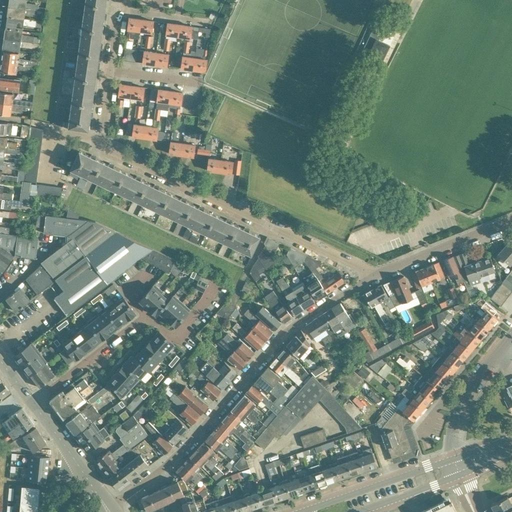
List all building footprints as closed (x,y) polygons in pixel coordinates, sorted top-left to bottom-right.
[(39,5),(27,3),(27,0),(9,0),(9,7),(38,11),(39,5)] [(105,15),(107,1),(101,0),(85,0),(83,22),(103,25),(104,20),(105,20),(106,15),(105,15)] [(43,14),(43,12),(38,11),(9,7),(7,17),(25,19),(25,15),(37,17),(37,13),(43,14)] [(41,27),(42,22),(25,19),(7,17),(6,28),(23,30),(24,25),(41,27)] [(365,66),(357,84),(357,85),(358,85),(364,88),(368,90),(368,89),(388,49),(389,45),(398,27),(378,17),(359,58),(367,62),(366,65),(365,66)] [(139,32),(141,20),(129,18),(127,30),(128,30),(126,39),(131,40),(132,38),(139,39),(140,32),(139,32)] [(151,34),(153,21),(141,20),(139,32),(140,32),(151,34)] [(101,45),(103,25),(83,22),(80,43),(68,41),(67,47),(79,48),(79,47),(100,50),(101,50),(102,45),(101,45)] [(178,38),(180,25),(168,23),(166,37),(178,38)] [(192,40),(193,27),(180,25),(178,38),(192,40)] [(22,35),(23,30),(6,28),(4,39),(39,44),(39,43),(40,37),(22,35)] [(40,49),(41,44),(39,43),(39,44),(4,39),(2,49),(20,52),(20,47),(32,48),(33,48),(40,49)] [(98,64),(100,50),(79,47),(79,48),(76,72),(97,74),(97,69),(99,69),(99,65),(98,64)] [(137,50),(131,50),(125,49),(123,60),(123,61),(129,62),(135,63),(137,50)] [(156,52),(145,50),(144,50),(143,64),(154,65),(156,52)] [(38,68),(39,59),(35,58),(34,61),(18,58),(19,54),(2,51),(0,62),(38,68)] [(166,67),(168,53),(156,52),(154,65),(166,67)] [(193,70),(195,57),(191,57),(191,53),(189,53),(184,52),(181,52),(181,55),(183,56),(181,69),(193,70)] [(206,59),(195,57),(193,70),(205,72),(206,59)] [(37,72),(38,68),(0,62),(0,65),(0,71),(16,74),(17,69),(29,71),(30,70),(37,72)] [(94,94),(97,74),(76,72),(72,98),(93,101),(93,99),(95,99),(95,94),(94,94)] [(21,80),(19,79),(15,79),(14,80),(0,77),(0,90),(18,93),(19,93),(21,80)] [(130,98),(132,86),(120,84),(119,96),(130,98)] [(132,86),(130,98),(142,100),(144,88),(132,86)] [(169,103),(170,91),(159,90),(157,102),(169,103)] [(181,105),(182,93),(170,91),(169,103),(169,104),(168,107),(174,108),(175,104),(181,105)] [(0,103),(32,107),(33,102),(24,100),(24,101),(13,99),(14,94),(0,92),(0,103)] [(199,117),(202,95),(201,95),(184,93),(182,114),(199,117)] [(91,114),(93,101),(72,98),(69,122),(63,121),(64,114),(58,113),(57,125),(68,128),(68,129),(89,132),(91,119),(92,119),(93,114),(91,114)] [(0,114),(10,116),(11,110),(22,112),(23,110),(32,112),(32,107),(0,103),(0,114)] [(28,133),(29,126),(23,125),(21,137),(28,138),(28,133)] [(144,138),(146,127),(134,125),(132,137),(144,138)] [(42,143),(44,129),(31,126),(29,126),(28,133),(28,138),(30,138),(30,141),(42,143)] [(156,140),(158,128),(146,127),(144,138),(156,140)] [(181,156),(183,142),(179,142),(179,139),(177,138),(177,133),(173,132),(171,141),(169,154),(181,156)] [(7,142),(7,137),(0,136),(0,146),(16,149),(17,143),(7,142)] [(41,151),(42,143),(30,141),(29,149),(41,151)] [(210,155),(210,154),(212,142),(205,141),(204,149),(198,148),(198,153),(209,155),(210,155)] [(193,157),(195,144),(183,142),(181,156),(193,157)] [(0,156),(4,157),(5,153),(24,156),(25,150),(16,149),(0,146),(0,156)] [(39,159),(41,151),(29,149),(28,157),(39,159)] [(95,181),(104,163),(95,159),(96,157),(91,155),(90,157),(79,151),(70,170),(95,181)] [(221,159),(222,159),(222,155),(216,154),(215,155),(210,154),(210,155),(209,155),(207,171),(219,172),(221,159)] [(14,162),(4,161),(4,157),(0,156),(0,166),(24,170),(26,160),(15,159),(14,162)] [(38,167),(39,159),(28,157),(27,165),(38,167)] [(231,174),(233,161),(222,159),(221,159),(219,172),(231,174)] [(126,174),(113,167),(114,166),(109,164),(108,165),(104,163),(95,181),(118,192),(126,174)] [(37,174),(38,167),(27,165),(26,173),(37,174)] [(0,168),(0,180),(17,183),(18,177),(2,175),(3,169),(0,168)] [(26,173),(24,181),(36,183),(37,174),(26,173)] [(140,203),(149,185),(140,180),(141,179),(136,177),(136,178),(126,174),(118,192),(140,203)] [(45,186),(37,185),(35,195),(44,196),(45,186)] [(163,214),(172,195),(158,189),(159,187),(154,185),(154,187),(149,185),(140,203),(163,214)] [(3,193),(4,186),(0,186),(0,198),(6,200),(12,201),(12,199),(13,194),(3,193)] [(53,187),(45,186),(44,196),(52,197),(53,187)] [(62,188),(53,187),(52,197),(60,198),(62,188)] [(186,225),(195,206),(185,201),(186,200),(181,198),(181,199),(172,195),(163,214),(186,225)] [(12,201),(6,200),(0,198),(0,208),(10,209),(11,205),(23,207),(24,201),(12,199),(12,201)] [(217,217),(203,210),(204,209),(199,206),(199,208),(195,206),(186,225),(208,235),(217,217)] [(85,255),(117,232),(96,221),(88,220),(39,214),(36,226),(45,227),(44,233),(66,235),(66,247),(51,259),(43,265),(53,278),(54,277),(55,279),(55,278),(55,279),(85,255)] [(241,228),(230,223),(231,221),(227,219),(226,221),(217,217),(208,235),(232,246),(241,228)] [(10,228),(0,226),(0,234),(6,235),(9,235),(9,234),(10,228)] [(251,256),(260,237),(248,232),(249,230),(245,228),(244,230),(241,228),(232,246),(251,256)] [(192,231),(190,241),(199,243),(201,233),(192,231)] [(143,257),(152,263),(170,273),(176,259),(154,249),(117,232),(85,255),(55,279),(64,290),(54,298),(67,315),(143,257)] [(6,235),(0,234),(0,247),(1,247),(15,256),(36,259),(38,238),(16,235),(9,234),(9,235),(6,235)] [(275,252),(279,244),(279,243),(267,238),(264,243),(265,246),(267,248),(275,252)] [(511,247),(508,244),(498,254),(511,265),(511,264),(511,265),(511,247)] [(276,264),(267,248),(265,246),(258,256),(259,257),(258,259),(265,271),(276,264)] [(15,256),(1,247),(0,247),(0,271),(3,273),(15,256)] [(304,261),(306,255),(290,247),(287,254),(294,266),(303,260),(304,261)] [(479,277),(496,272),(490,257),(469,265),(464,252),(453,257),(466,287),(467,290),(473,288),(471,285),(481,282),(479,277)] [(326,293),(344,281),(339,272),(326,281),(316,268),(322,263),(306,255),(304,261),(313,272),(316,277),(317,278),(326,293)] [(466,287),(453,257),(453,256),(443,260),(449,275),(453,273),(464,299),(470,296),(467,290),(466,287)] [(260,274),(265,271),(258,259),(254,265),(250,273),(255,281),(261,277),(260,274)] [(445,277),(439,262),(424,267),(431,283),(440,279),(445,277)] [(43,265),(42,263),(25,279),(31,285),(33,284),(39,292),(52,282),(50,280),(53,278),(43,265)] [(188,274),(190,269),(185,266),(182,272),(188,274)] [(431,283),(424,267),(411,273),(417,288),(418,287),(419,289),(414,292),(417,297),(421,305),(428,301),(424,292),(433,288),(431,283)] [(326,293),(317,278),(316,277),(313,272),(303,278),(317,300),(326,293)] [(295,295),(292,289),(287,281),(284,276),(277,281),(286,296),(287,295),(290,301),(288,302),(295,314),(303,309),(295,295)] [(417,297),(414,292),(410,293),(404,276),(383,284),(390,296),(395,306),(413,299),(417,297)] [(511,291),(511,283),(505,278),(502,283),(511,291)] [(315,301),(307,288),(303,282),(292,289),(295,295),(303,309),(315,301)] [(511,291),(502,283),(498,288),(508,296),(511,291)] [(148,308),(161,294),(163,292),(154,284),(146,293),(140,301),(144,305),(143,306),(146,308),(147,307),(148,308)] [(388,297),(381,284),(372,290),(390,323),(391,322),(391,321),(395,319),(390,309),(395,306),(390,296),(388,297)] [(249,285),(246,290),(253,294),(256,289),(249,285)] [(30,299),(20,287),(5,299),(15,311),(30,299)] [(459,301),(453,287),(447,289),(451,298),(445,300),(448,306),(459,301)] [(508,296),(498,288),(494,293),(505,301),(508,296)] [(390,323),(372,290),(364,294),(371,307),(374,305),(385,325),(390,323)] [(235,306),(241,294),(234,291),(227,305),(233,309),(234,309),(237,307),(235,306)] [(294,315),(286,303),(283,305),(275,292),(266,299),(269,302),(284,323),(294,315)] [(505,301),(494,293),(490,299),(500,307),(505,301)] [(168,301),(161,294),(148,308),(156,315),(159,312),(168,301)] [(167,319),(182,302),(174,295),(168,301),(159,312),(163,316),(163,317),(165,319),(166,318),(167,319)] [(124,298),(115,305),(127,319),(135,313),(124,298)] [(113,302),(104,308),(107,311),(118,326),(122,323),(123,324),(126,322),(125,321),(127,319),(115,305),(113,302)] [(191,310),(182,302),(167,319),(176,326),(191,310)] [(357,325),(350,314),(348,315),(340,302),(332,308),(343,327),(345,325),(348,330),(349,329),(357,325)] [(233,309),(224,305),(216,314),(223,317),(227,318),(234,310),(233,309)] [(497,319),(494,316),(497,311),(490,305),(481,316),(479,315),(476,320),(488,329),(497,319)] [(281,322),(263,306),(256,313),(274,330),(281,322)] [(234,320),(240,313),(237,307),(234,309),(235,310),(229,317),(234,320)] [(343,327),(332,308),(323,314),(337,338),(345,333),(350,330),(349,329),(348,330),(345,325),(343,327)] [(273,331),(249,309),(245,314),(256,324),(251,329),(264,341),(273,331)] [(440,323),(448,313),(445,310),(436,314),(438,321),(440,323)] [(118,326),(107,311),(98,318),(109,333),(118,326)] [(337,338),(323,314),(313,320),(306,325),(314,337),(327,329),(330,334),(321,339),(325,345),(337,338)] [(109,333),(98,318),(96,315),(87,322),(88,323),(101,339),(105,336),(106,337),(109,335),(108,334),(109,333)] [(431,320),(422,325),(409,331),(410,332),(409,332),(412,339),(413,338),(413,339),(434,327),(431,320)] [(488,329),(476,320),(473,323),(470,320),(465,327),(480,340),(488,329)] [(101,339),(88,323),(79,330),(80,332),(81,331),(92,346),(101,339)] [(237,323),(232,328),(257,350),(264,341),(251,329),(248,333),(237,323)] [(471,350),(480,340),(465,327),(460,332),(457,329),(453,334),(457,336),(461,340),(460,341),(471,350)] [(311,345),(301,329),(287,345),(299,358),(311,345)] [(435,331),(431,333),(437,338),(441,332),(437,329),(435,331)] [(92,346),(81,331),(80,332),(72,338),(84,352),(88,349),(89,350),(92,348),(91,347),(92,346)] [(159,331),(151,341),(165,353),(166,355),(175,345),(159,331)] [(401,344),(412,339),(409,332),(398,338),(401,344)] [(254,352),(239,339),(237,341),(228,333),(223,339),(226,342),(247,360),(254,352)] [(433,342),(425,336),(418,340),(428,348),(433,342)] [(461,340),(457,336),(453,341),(457,345),(452,350),(464,359),(471,350),(460,341),(461,340)] [(84,352),(72,338),(63,345),(66,348),(68,351),(74,360),(84,352)] [(401,344),(398,338),(387,343),(391,350),(401,344)] [(226,342),(223,339),(219,343),(222,347),(231,355),(228,358),(228,359),(240,369),(247,360),(226,342)] [(428,348),(418,340),(413,343),(425,352),(428,348)] [(165,353),(151,341),(143,350),(157,362),(165,353)] [(22,366),(39,352),(32,343),(14,356),(22,366)] [(377,349),(370,353),(374,359),(391,350),(387,343),(377,349)] [(455,369),(464,359),(452,350),(448,347),(440,356),(444,360),(455,369)] [(296,359),(284,348),(276,357),(292,370),(296,366),(293,362),(296,359)] [(157,362),(143,350),(139,354),(138,353),(134,358),(148,371),(149,371),(157,362)] [(374,359),(368,350),(363,353),(368,362),(374,359)] [(47,362),(39,352),(22,366),(29,376),(30,375),(30,376),(46,363),(47,362)] [(134,358),(133,356),(132,356),(124,365),(139,379),(140,380),(148,371),(134,358)] [(406,356),(403,360),(402,361),(412,368),(416,363),(406,356)] [(444,360),(440,356),(439,357),(431,367),(447,379),(455,369),(444,360)] [(222,366),(217,361),(216,362),(209,357),(206,360),(207,361),(229,381),(237,372),(225,362),(222,366)] [(292,370),(276,357),(270,365),(281,375),(284,372),(301,387),(305,383),(304,381),(300,377),(292,370)] [(403,360),(400,357),(396,361),(410,371),(412,368),(402,361),(403,360)] [(382,360),(369,366),(384,378),(392,368),(382,360)] [(229,381),(207,361),(200,369),(223,389),(229,381)] [(55,375),(46,363),(30,376),(39,388),(51,379),(51,378),(55,375)] [(315,376),(327,369),(323,364),(311,372),(315,376)] [(132,388),(139,379),(124,365),(120,369),(119,368),(116,372),(117,373),(116,374),(132,388)] [(281,377),(269,366),(261,375),(289,401),(298,390),(292,384),(288,389),(278,380),(281,377)] [(447,379),(431,367),(423,377),(439,389),(447,379)] [(221,391),(196,368),(192,372),(205,385),(201,389),(214,400),(221,391)] [(369,382),(374,376),(366,368),(360,374),(369,382)] [(304,381),(310,375),(306,370),(300,377),(304,381)] [(349,398),(364,380),(353,371),(330,384),(329,383),(323,386),(340,405),(353,419),(358,414),(361,412),(349,398)] [(112,379),(108,383),(112,387),(111,388),(120,399),(123,396),(123,397),(132,388),(116,374),(115,375),(114,374),(111,378),(112,379)] [(289,401),(261,375),(254,383),(266,394),(269,390),(277,398),(273,402),(272,403),(281,410),(285,405),(289,401)] [(340,405),(323,386),(319,383),(320,382),(313,375),(305,383),(301,387),(299,391),(298,390),(289,401),(285,405),(298,415),(302,419),(319,399),(345,427),(347,433),(362,428),(353,419),(340,405)] [(439,389),(423,377),(414,387),(430,400),(439,389)] [(72,383),(49,401),(56,410),(88,385),(84,380),(75,386),(72,383)] [(0,398),(10,391),(1,381),(0,381),(0,398)] [(91,404),(111,388),(108,384),(104,388),(88,400),(91,404)] [(273,402),(253,384),(246,393),(258,403),(261,400),(273,411),(268,417),(273,420),(281,410),(272,403),(273,402)] [(78,408),(86,401),(84,398),(93,391),(88,385),(56,410),(63,419),(78,408)] [(178,395),(178,394),(175,392),(168,385),(163,390),(171,397),(170,398),(184,410),(181,413),(193,423),(200,415),(178,395)] [(200,415),(209,405),(186,386),(178,394),(178,395),(200,415)] [(430,400),(414,387),(410,392),(405,388),(402,392),(409,399),(422,410),(430,400)] [(371,388),(367,391),(374,399),(377,396),(371,388)] [(256,404),(244,394),(238,402),(255,417),(256,417),(259,413),(253,408),(256,404)] [(422,410),(409,399),(406,403),(408,404),(402,411),(410,418),(413,420),(422,410)] [(255,417),(238,402),(230,410),(242,420),(246,416),(255,423),(259,419),(256,417),(255,417)] [(93,422),(100,416),(93,405),(88,409),(87,407),(81,412),(78,408),(63,419),(75,435),(93,422)] [(278,438),(298,415),(285,405),(281,410),(273,420),(270,424),(279,431),(275,435),(275,436),(278,438)] [(11,429),(29,417),(22,408),(1,423),(5,428),(8,425),(11,429)] [(412,451),(404,428),(410,426),(414,422),(413,420),(410,418),(402,411),(398,408),(388,420),(382,416),(377,421),(386,447),(387,446),(391,458),(412,451)] [(168,409),(160,417),(161,418),(181,437),(189,428),(178,418),(168,409)] [(239,424),(242,420),(230,410),(224,418),(252,442),(253,443),(255,441),(257,439),(252,435),(250,439),(248,438),(251,435),(245,430),(246,429),(239,424)] [(116,459),(127,451),(130,448),(131,447),(148,434),(133,416),(117,428),(121,438),(120,439),(124,444),(111,453),(109,450),(95,461),(102,469),(116,459)] [(13,438),(21,433),(34,424),(29,417),(11,429),(1,436),(5,442),(12,437),(13,438)] [(267,427),(270,424),(273,420),(268,417),(263,423),(263,424),(267,427)] [(181,437),(161,418),(158,422),(167,430),(163,433),(174,444),(175,444),(181,437)] [(252,442),(224,418),(217,426),(229,436),(233,431),(246,443),(242,447),(246,451),(250,447),(249,446),(252,442)] [(93,422),(75,435),(82,443),(96,432),(97,432),(100,430),(93,422)] [(173,446),(149,422),(145,425),(157,438),(153,442),(164,454),(173,446)] [(260,435),(262,432),(266,428),(267,427),(263,424),(256,432),(260,435)] [(270,424),(267,427),(266,428),(275,435),(279,431),(270,424)] [(229,436),(217,426),(211,434),(228,449),(234,454),(235,454),(238,450),(226,439),(229,436)] [(33,452),(47,443),(36,427),(23,436),(33,452)] [(275,435),(266,428),(262,432),(271,440),(275,436),(275,435)] [(326,440),(323,429),(300,437),(304,448),(326,440)] [(96,432),(82,443),(88,452),(103,440),(97,432),(96,432)] [(260,435),(257,439),(255,441),(264,449),(271,440),(262,432),(260,435)] [(360,438),(358,433),(351,435),(352,440),(353,440),(355,443),(360,441),(359,438),(360,438)] [(228,449),(211,434),(205,441),(216,450),(217,450),(220,447),(225,452),(225,453),(231,458),(236,462),(239,459),(240,458),(235,454),(234,454),(228,449)] [(148,464),(140,454),(145,450),(147,452),(153,449),(145,439),(132,449),(131,447),(130,448),(136,456),(130,461),(138,471),(148,464)] [(215,452),(216,450),(205,441),(203,442),(197,449),(214,465),(218,461),(212,456),(215,452)] [(122,467),(130,461),(136,456),(130,448),(127,451),(130,455),(120,463),(116,459),(102,469),(108,478),(122,467)] [(363,471),(377,466),(370,448),(363,450),(364,453),(358,455),(358,457),(363,471)] [(197,449),(189,457),(201,468),(204,464),(215,473),(218,469),(214,465),(197,449)] [(363,471),(358,457),(358,455),(357,452),(344,456),(351,475),(363,471)] [(47,482),(49,457),(28,455),(26,480),(47,482)] [(249,467),(246,460),(242,456),(240,458),(239,459),(236,462),(234,465),(240,470),(249,467)] [(351,475),(344,456),(338,458),(339,462),(333,464),(339,479),(351,475)] [(204,477),(197,471),(201,468),(189,457),(182,464),(200,481),(204,477)] [(277,460),(265,464),(267,469),(279,465),(277,460)] [(116,488),(138,471),(130,461),(122,467),(108,478),(116,488)] [(200,481),(182,464),(176,471),(187,482),(191,478),(196,484),(200,481)] [(322,469),(320,464),(308,468),(309,471),(308,472),(314,488),(327,483),(322,469)] [(339,479),(333,464),(329,465),(329,467),(322,469),(327,483),(339,479)] [(220,469),(212,476),(216,480),(223,474),(224,474),(220,469)] [(251,474),(249,469),(236,473),(238,478),(244,476),(245,477),(251,474)] [(314,488),(308,472),(304,473),(305,476),(297,478),(302,492),(314,488)] [(219,488),(226,483),(227,482),(223,478),(216,484),(219,488)] [(302,492),(297,478),(290,481),(289,479),(284,480),(290,496),(302,492)] [(181,479),(177,481),(183,494),(184,495),(180,497),(183,506),(184,511),(198,511),(207,508),(206,504),(205,504),(204,499),(199,500),(196,501),(195,499),(194,499),(192,491),(189,493),(184,483),(181,479)] [(290,496),(284,480),(278,482),(279,485),(270,488),(272,488),(273,487),(277,500),(276,500),(274,501),(277,501),(290,496)] [(183,494),(177,481),(159,490),(166,503),(180,497),(184,495),(183,494)] [(204,488),(206,487),(203,484),(196,491),(199,494),(205,489),(204,488)] [(22,486),(21,496),(46,497),(46,488),(22,486)] [(277,500),(273,487),(272,488),(270,488),(257,492),(261,506),(264,505),(274,501),(276,500),(277,500)] [(203,498),(208,493),(205,489),(199,494),(203,498)] [(166,503),(159,490),(141,498),(147,511),(166,503)] [(261,506),(257,492),(250,495),(249,493),(243,495),(249,510),(261,506)] [(236,511),(232,501),(233,500),(231,495),(231,496),(218,500),(222,511),(236,511)] [(243,511),(249,510),(243,495),(239,496),(240,498),(233,500),(232,501),(236,511),(243,511)] [(45,507),(46,497),(21,496),(20,505),(45,507)] [(503,511),(511,507),(511,506),(507,497),(491,505),(494,511),(503,511)] [(222,511),(218,500),(206,504),(207,508),(208,511),(222,511)] [(456,511),(450,501),(427,511),(456,511)]
